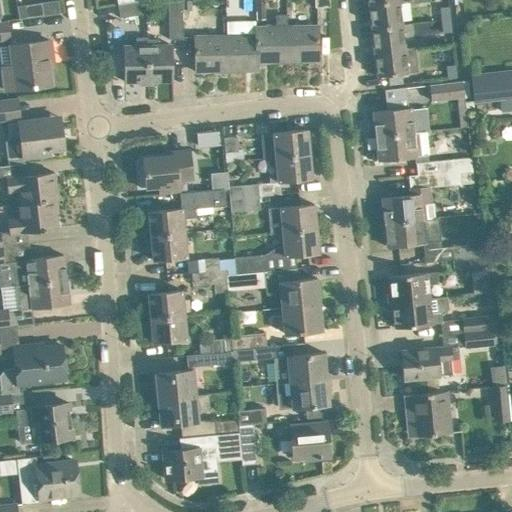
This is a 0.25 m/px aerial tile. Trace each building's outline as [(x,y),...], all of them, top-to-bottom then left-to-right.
[(141,0),(117,4),(119,18),(146,13),(145,0),(141,0)] [(182,0),(182,11),(182,21),(196,20),(195,0),(182,0)] [(224,0),(225,21),(235,21),(234,0),(224,0)] [(255,0),(256,19),(265,19),(263,0),(255,0)] [(369,4),(371,28),(402,24),(399,1),(369,4)] [(24,5),(26,17),(43,15),(41,2),(24,5)] [(440,7),(442,20),(450,19),(449,6),(440,7)] [(182,21),(182,11),(167,11),(167,39),(183,39),(182,21)] [(276,16),(276,26),(255,26),(255,34),(256,34),(257,62),(270,62),(270,61),(287,61),(286,26),(286,16),(276,16)] [(450,19),(442,20),(443,32),(452,31),(450,19)] [(0,42),(11,41),(8,20),(0,21),(0,42)] [(371,28),(374,52),(405,48),(402,24),(371,28)] [(317,25),(286,26),(287,61),(304,60),(304,61),(318,61),(317,25)] [(255,34),(226,35),(227,70),(243,70),(243,71),(257,70),(257,62),(256,34),(255,34)] [(227,70),(226,35),(195,36),(195,72),(209,71),(209,70),(227,70)] [(124,82),(148,81),(147,45),(147,38),(137,38),(137,45),(123,46),(124,82)] [(147,38),(147,45),(148,81),(172,80),(171,44),(158,45),(158,38),(147,38)] [(50,40),(10,45),(12,65),(0,66),(0,67),(3,91),(51,84),(48,57),(52,57),(50,40)] [(418,72),(415,47),(405,48),(374,52),(377,76),(407,73),(418,72)] [(446,66),(448,80),(457,79),(455,65),(446,66)] [(511,68),(470,74),(474,102),(511,97),(511,68)] [(458,111),(465,111),(462,81),(430,84),(432,102),(457,100),(458,111)] [(511,110),(511,98),(499,100),(501,112),(511,110)] [(373,112),(375,136),(425,131),(430,131),(427,108),(411,109),(411,108),(373,112)] [(63,148),(59,117),(19,122),(7,124),(9,139),(22,137),(24,157),(49,153),(49,149),(63,148)] [(221,129),(211,130),(211,136),(216,140),(222,139),(221,129)] [(273,133),(275,157),(309,154),(307,129),(273,133)] [(425,131),(375,136),(378,160),(414,157),(415,162),(428,161),(425,131)] [(223,137),(225,152),(238,151),(236,136),(223,137)] [(144,164),(138,165),(140,188),(159,186),(160,193),(179,191),(178,180),(192,178),(189,150),(170,152),(170,156),(143,158),(144,164)] [(309,154),(275,157),(277,181),(312,178),(309,154)] [(472,169),(471,157),(440,160),(442,173),(472,169)] [(443,185),(474,182),(472,169),(442,173),(443,185)] [(19,189),(21,203),(21,204),(54,200),(54,201),(57,200),(54,172),(18,176),(6,178),(7,191),(19,189)] [(229,186),(230,198),(259,196),(258,183),(229,186)] [(381,198),(384,222),(435,217),(433,203),(431,203),(430,187),(410,189),(410,195),(381,198)] [(148,211),(150,235),(184,232),(183,218),(195,217),(194,208),(225,205),(224,188),(179,192),(181,208),(148,211)] [(259,196),(230,198),(231,211),(260,209),(259,196)] [(21,204),(21,203),(18,203),(19,218),(7,220),(9,233),(21,232),(57,228),(54,201),(54,200),(21,204)] [(282,231),(282,232),(316,228),(314,204),(267,208),(270,232),(282,231)] [(438,217),(435,217),(384,222),(386,247),(441,241),(438,217)] [(316,228),(282,232),(284,256),(318,253),(316,228)] [(184,232),(150,235),(153,260),(187,257),(184,232)] [(451,248),(452,259),(486,256),(485,237),(468,239),(466,242),(466,246),(451,248)] [(14,285),(28,284),(66,279),(63,255),(30,259),(28,243),(0,246),(0,250),(2,263),(12,261),(14,285)] [(264,271),(266,271),(264,254),(234,256),(236,274),(255,272),(264,271)] [(486,256),(452,259),(454,271),(488,268),(486,256)] [(202,259),(203,270),(227,268),(226,257),(202,259)] [(167,282),(166,260),(133,260),(133,282),(167,282)] [(191,271),(192,285),(214,283),(214,292),(228,291),(227,288),(226,275),(227,274),(227,268),(203,270),(191,271)] [(281,307),(319,304),(317,278),(297,280),(296,269),(265,272),(266,285),(267,295),(280,293),(281,307)] [(265,272),(264,271),(255,272),(236,274),(234,274),(227,274),(226,275),(227,288),(266,285),(265,272)] [(389,276),(391,302),(429,298),(428,285),(438,284),(437,272),(427,273),(427,272),(389,276)] [(69,303),(66,279),(28,284),(14,285),(17,310),(69,303)] [(148,293),(150,318),(184,314),(182,290),(148,293)] [(429,298),(391,302),(394,328),(432,324),(442,323),(441,312),(444,311),(448,307),(447,296),(429,298)] [(511,296),(503,297),(505,324),(511,323),(511,296)] [(319,304),(281,307),(284,333),(322,330),(319,304)] [(0,309),(0,328),(9,328),(6,309),(0,309)] [(463,317),(465,331),(503,327),(501,315),(496,316),(496,312),(463,317)] [(184,314),(150,318),(152,342),(186,339),(184,314)] [(503,327),(465,331),(467,348),(505,343),(503,327)] [(243,348),(257,347),(268,346),(266,330),(231,334),(232,349),(243,348)] [(213,339),(214,352),(230,350),(229,338),(213,339)] [(13,346),(17,384),(65,378),(61,344),(30,348),(30,344),(13,346)] [(438,374),(452,373),(451,358),(459,357),(458,346),(435,348),(435,347),(401,351),(404,379),(438,375),(438,374)] [(257,347),(243,348),(244,361),(258,359),(257,347)] [(232,350),(230,350),(214,352),(208,352),(210,364),(233,362),(232,350)] [(286,357),(273,358),(276,383),(327,378),(324,352),(286,356),(286,357)] [(155,373),(158,399),(195,395),(193,369),(155,373)] [(327,378),(276,383),(277,386),(278,389),(279,392),(280,394),(283,397),(284,408),(291,408),(329,404),(327,378)] [(507,384),(492,386),(496,422),(511,421),(507,384)] [(10,393),(0,394),(0,412),(13,412),(12,410),(15,409),(28,408),(28,407),(33,406),(31,390),(18,392),(11,392),(10,392),(10,393)] [(412,408),(415,436),(449,432),(445,391),(406,395),(407,408),(412,408)] [(160,425),(198,421),(197,412),(209,407),(207,394),(195,395),(158,399),(160,425)] [(30,422),(18,423),(20,442),(52,438),(72,436),(68,402),(33,406),(28,407),(28,408),(30,422)] [(237,420),(238,425),(254,423),(265,422),(264,410),(237,412),(237,420)] [(219,434),(239,432),(238,425),(237,420),(215,422),(216,434),(219,434)] [(290,425),(293,457),(305,456),(305,458),(329,456),(326,422),(290,425)] [(257,464),(254,423),(238,425),(239,432),(240,450),(242,465),(257,464)] [(220,451),(240,450),(239,432),(219,434),(220,451)] [(163,451),(165,479),(201,475),(200,459),(216,458),(215,446),(163,451)] [(36,464),(35,455),(20,457),(26,503),(39,502),(39,498),(79,493),(75,460),(36,464)]
